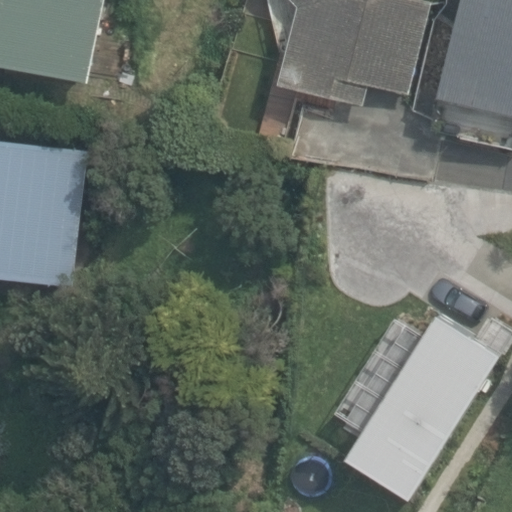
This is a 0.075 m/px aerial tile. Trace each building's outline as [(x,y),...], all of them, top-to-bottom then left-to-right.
[(0,0),(0,61),(91,79),(106,0),(0,0)] [(283,82),(364,103),(369,82),(410,92),(433,1),(427,0),(297,0),(302,6),(283,82)] [(511,0),(465,0),(442,96),(511,112),(511,0)] [(333,123),(307,118),(300,161),(431,184),(437,151),(377,140),(382,111),(336,102),(333,123)] [(0,268),(71,277),(86,154),(0,143),(0,268)] [(511,357),(511,271),(449,245),(371,431),(420,452),(439,405),(484,424),(511,357)] [(409,511),(393,493),(371,511),(409,511)]
